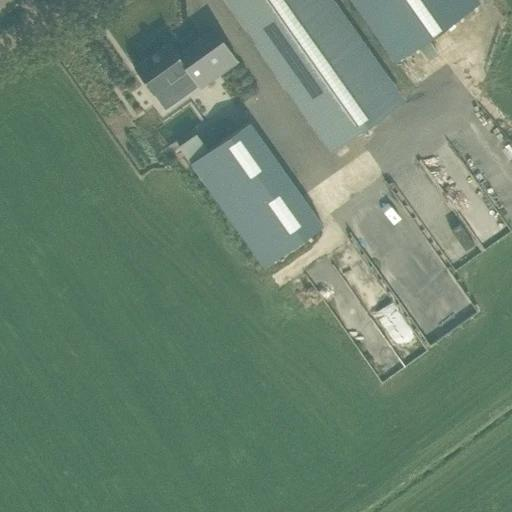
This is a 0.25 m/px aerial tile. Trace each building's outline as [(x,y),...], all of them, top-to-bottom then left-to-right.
[(0,0),(0,12),(17,2),(15,0),(0,0)] [(226,0),(230,5),(332,148),(399,101),(328,0),(352,0),(396,61),(478,4),(475,0),(226,0)] [(169,42),(133,67),(141,79),(152,93),(166,83),(175,95),(194,82),(198,89),(237,61),(225,44),(214,28),(177,54),(169,42)] [(191,163),(264,266),(323,225),(249,121),(191,163)] [(174,159),(152,174),(180,215),(202,200),(174,159)] [(329,285),(340,278),(325,256),(305,269),(319,289),(327,283),(329,285)] [(341,325),(384,381),(428,348),(379,284),(349,307),(355,315),(341,325)]
